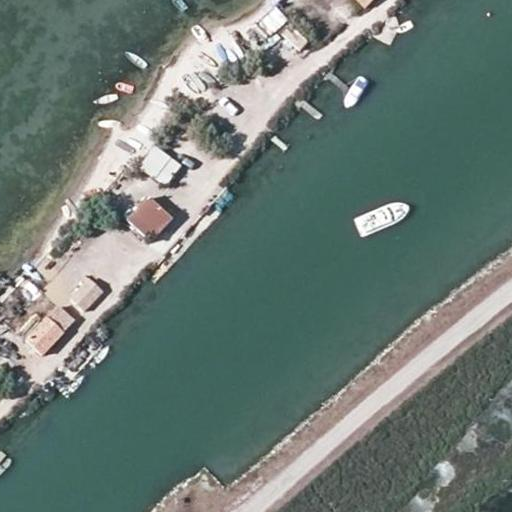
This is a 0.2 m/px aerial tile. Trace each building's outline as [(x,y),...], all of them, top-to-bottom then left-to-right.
[(373,0),(354,0),(365,10),(373,0)] [(266,39),(288,21),(277,8),(255,25),(266,39)] [(164,187),(181,165),(155,145),(138,167),(164,187)] [(128,222),(150,244),(169,221),(148,201),(128,222)] [(71,302),(84,314),(102,294),(88,282),(71,302)] [(25,344),(41,358),(73,324),(62,313),(42,334),(36,330),(25,344)]
